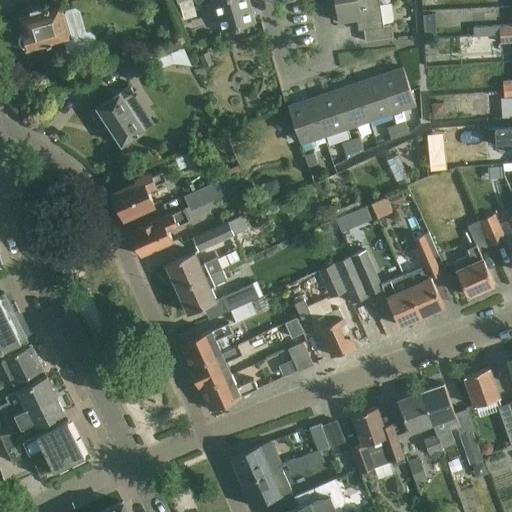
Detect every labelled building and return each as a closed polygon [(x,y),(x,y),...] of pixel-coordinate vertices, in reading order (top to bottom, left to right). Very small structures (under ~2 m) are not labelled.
[(191,0),(184,0),(178,2),(181,11),(193,7),(191,0)] [(248,0),(217,0),(212,2),(199,6),(207,37),(255,23),(248,0)] [(378,0),(334,0),(338,23),(356,20),(358,31),(363,30),(365,42),(393,37),(391,24),(383,25),(378,0)] [(47,43),(64,38),(68,49),(72,51),(88,46),(92,44),(94,39),(93,34),(89,32),(84,32),(79,15),(74,17),(72,9),(62,12),(59,2),(48,6),(47,6),(29,11),(30,14),(20,17),(24,29),(22,29),(23,34),(21,35),(20,37),(19,40),(19,42),(20,45),(21,46),(23,47),(25,48),(27,47),(46,42),(47,43)] [(196,16),(193,7),(181,11),(184,19),(196,16)] [(490,18),(491,27),(511,25),(511,22),(511,16),(490,18)] [(475,52),(511,52),(511,38),(474,38),(475,52)] [(122,65),(125,77),(146,73),(143,61),(122,65)] [(403,68),(380,75),(392,113),(415,105),(403,68)] [(380,75),(357,83),(369,121),(392,113),(380,75)] [(357,83),(334,91),(346,129),(369,121),(357,83)] [(120,92),(107,100),(90,111),(98,124),(105,120),(121,145),(145,130),(127,103),(136,96),(130,86),(120,92)] [(334,91),(311,99),(323,137),(346,129),(334,91)] [(460,110),(460,92),(446,92),(446,110),(460,110)] [(323,137),(311,99),(288,106),(300,144),(323,137)] [(405,122),(396,125),(400,136),(409,133),(405,122)] [(400,136),(396,125),(387,128),(391,139),(400,136)] [(511,127),(495,129),(488,129),(489,145),(511,143),(511,127)] [(359,137),(350,140),(354,151),(363,148),(359,137)] [(354,151),(350,140),(342,143),(345,154),(354,151)] [(304,156),(308,167),(317,164),(313,153),(304,156)] [(136,183),(112,194),(123,218),(153,204),(147,189),(165,181),(161,172),(150,177),(149,174),(135,180),(136,183)] [(129,232),(140,256),(172,242),(166,229),(188,219),(183,208),(129,232)] [(495,215),(479,222),(490,247),(506,240),(495,215)] [(192,238),(198,250),(232,235),(227,222),(192,238)] [(469,255),(454,261),(457,269),(456,270),(458,273),(468,296),(493,284),(488,273),(485,266),(479,251),(490,247),(479,222),(467,227),(475,246),(467,249),(469,255)] [(428,232),(414,239),(425,265),(431,278),(442,273),(434,257),(438,255),(428,232)] [(436,243),(439,253),(454,250),(452,240),(436,243)] [(351,256),(367,293),(382,287),(381,285),(365,250),(351,256)] [(166,264),(177,289),(221,269),(216,257),(200,264),(194,252),(166,264)] [(334,263),(346,291),(352,304),(369,296),(367,293),(351,256),(334,263)] [(331,298),(346,291),(334,263),(318,270),(331,298)] [(425,265),(403,275),(421,316),(443,306),(431,278),(425,265)] [(221,269),(177,289),(188,313),(216,301),(210,287),(226,280),(221,269)] [(421,316),(403,275),(381,285),(382,287),(399,326),(421,316)] [(231,310),(251,301),(259,297),(252,283),(221,297),(228,311),(231,310)] [(0,355),(0,356),(2,359),(17,351),(14,344),(26,337),(4,292),(0,294),(0,355)] [(311,315),(312,319),(311,319),(318,336),(322,334),(331,356),(355,345),(339,307),(332,310),(327,297),(307,306),(304,300),(301,300),(294,303),(301,320),(311,315)] [(251,301),(231,310),(236,322),(256,313),(251,301)] [(285,323),(291,337),(303,332),(296,318),(285,323)] [(180,344),(190,366),(231,347),(226,335),(231,332),(227,323),(180,344)] [(288,348),(298,371),(312,364),(302,342),(288,348)] [(199,389),(200,388),(231,374),(225,362),(242,355),(237,344),(190,366),(189,366),(199,389)] [(6,368),(0,371),(0,387),(12,381),(13,383),(42,368),(30,345),(17,351),(2,359),(1,359),(3,364),(6,368)] [(231,374),(200,388),(210,410),(258,389),(248,367),(231,374)] [(499,397),(488,368),(464,376),(474,406),(499,397)] [(0,405),(0,407),(5,417),(54,393),(46,376),(5,397),(8,402),(0,405)] [(454,416),(443,384),(421,391),(432,424),(454,416)] [(432,424),(421,391),(397,400),(409,432),(432,424)] [(54,393),(5,417),(10,428),(19,424),(21,428),(23,427),(25,431),(34,427),(64,412),(54,393)] [(511,444),(511,404),(511,403),(497,407),(510,445),(511,444)] [(383,426),(376,407),(352,416),(362,444),(351,448),(360,472),(373,468),(371,462),(387,456),(390,462),(403,457),(391,423),(383,426)] [(29,454),(40,476),(53,469),(54,470),(85,455),(67,419),(24,440),(20,433),(18,434),(17,432),(11,433),(0,435),(0,437),(2,442),(12,462),(29,454)] [(336,421),(322,426),(329,447),(343,442),(336,421)] [(436,434),(423,439),(429,455),(441,451),(436,434)] [(271,440),(231,458),(242,483),(279,466),(282,465),(271,440)] [(287,463),(292,473),(309,466),(305,455),(287,463)] [(279,466),(242,483),(253,507),(290,491),(279,466)] [(342,511),(339,505),(342,504),(343,500),(340,493),(336,492),(333,493),(329,483),(335,480),(335,478),(314,488),(319,499),(288,511),(342,511)] [(127,511),(122,502),(101,511),(127,511)]
